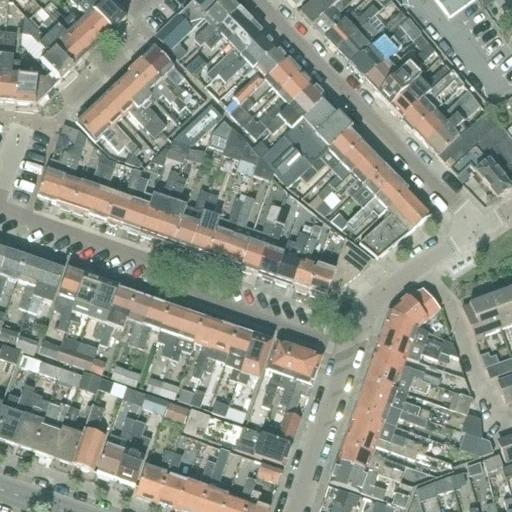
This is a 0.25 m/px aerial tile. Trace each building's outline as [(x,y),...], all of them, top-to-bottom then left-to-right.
[(99,47),(112,34),(79,0),(73,0),(70,4),(86,20),(80,26),(99,47)] [(79,0),(112,34),(126,21),(125,20),(126,20),(106,0),(106,1),(105,0),(79,0)] [(191,33),(203,22),(225,0),(197,0),(193,4),(178,18),(191,33)] [(203,47),(206,44),(239,12),(227,0),(225,0),(203,22),(210,29),(197,41),(203,47)] [(296,12),(308,0),(283,0),(295,12),(296,12)] [(312,29),(343,0),(317,0),(300,17),(312,29)] [(338,18),(356,0),(343,0),(312,29),(324,42),(344,24),(338,18)] [(373,0),(383,11),(391,4),(387,0),(373,0)] [(432,0),(449,22),(477,2),(479,0),(432,0)] [(368,26),(378,16),(372,11),(358,23),(352,17),(344,24),(324,42),(336,55),(368,26)] [(228,48),(251,25),(239,12),(206,44),(212,50),(221,41),(228,48)] [(80,26),(73,33),(57,16),(51,21),(86,59),(99,47),(80,26)] [(349,68),(406,24),(399,17),(377,35),(368,26),(336,55),(349,68)] [(177,47),(191,33),(178,18),(155,40),(168,55),(177,47)] [(73,71),(86,59),(51,21),(44,28),(60,45),(54,51),(73,71)] [(363,83),(386,65),(396,57),(397,57),(389,49),(412,32),(406,24),(349,68),(363,83)] [(222,77),(264,38),(251,25),(228,48),(233,53),(215,70),(222,77)] [(73,71),(54,51),(38,34),(31,40),(47,57),(40,64),(60,84),(73,71)] [(19,79),(20,65),(11,65),(12,53),(14,37),(4,36),(3,52),(0,83),(0,104),(16,106),(18,79),(19,79)] [(243,81),(252,73),(276,50),(264,38),(222,77),(218,81),(225,87),(237,75),(243,81)] [(421,54),(429,47),(421,38),(412,45),(421,54)] [(178,65),(187,56),(177,47),(168,55),(178,65)] [(414,74),(433,56),(427,49),(415,62),(377,98),(389,110),(420,81),(414,74)] [(186,112),(192,106),(166,78),(174,71),(154,50),(140,64),(185,110),(186,112)] [(240,109),(288,63),(276,50),(252,73),(257,78),(233,102),(240,109)] [(377,98),(415,62),(409,56),(401,63),(396,57),(386,65),(363,83),(377,98)] [(194,80),(207,68),(198,59),(185,72),(194,80)] [(276,98),(300,75),(288,63),(240,109),(230,119),(242,131),(252,122),(246,116),(270,92),(276,98)] [(185,110),(140,64),(127,76),(155,105),(162,99),(178,116),(185,110)] [(401,123),(450,76),(444,69),(433,81),(426,87),(420,81),(389,110),(401,123)] [(266,132),(277,122),(312,88),(300,75),(276,98),(282,104),(257,128),(252,122),(242,131),(255,143),(266,132)] [(160,136),(166,130),(148,112),(155,105),(127,76),(115,88),(160,136)] [(445,93),(455,83),(450,76),(401,123),(413,135),(434,115),(428,109),(445,93)] [(54,89),(45,81),(19,79),(18,79),(16,106),(35,108),(54,89)] [(160,136),(115,88),(101,101),(121,121),(128,115),(154,142),(160,136)] [(291,134),(301,124),(324,102),(325,101),(312,88),(277,122),(266,132),(272,138),(284,127),(291,134)] [(445,129),(472,103),(467,96),(440,122),(434,115),(413,135),(425,148),(445,129)] [(134,161),(140,155),(114,128),(121,121),(101,101),(89,113),(104,129),(124,150),(131,157),(134,161)] [(353,130),(352,129),(338,116),(324,102),(301,124),(291,134),(270,154),(261,163),(274,176),(289,192),(300,181),(329,153),(349,133),(353,130)] [(460,126),(477,110),(472,103),(445,129),(425,148),(438,161),(465,136),(467,134),(460,126)] [(222,122),(210,110),(169,148),(171,149),(187,154),(222,122)] [(124,150),(104,129),(89,113),(76,125),(79,129),(95,146),(102,140),(118,156),(124,150)] [(511,143),(504,134),(500,129),(489,116),(467,134),(465,136),(473,146),(485,135),(511,168),(511,143)] [(225,155),(232,134),(224,125),(212,138),(208,149),(225,155)] [(79,134),(76,133),(64,129),(59,141),(75,147),(79,134)] [(331,174),(339,166),(361,145),(349,133),(329,153),(300,181),(306,187),(326,168),(331,174)] [(511,193),(511,168),(485,135),(473,146),(511,193)] [(72,213),(81,187),(73,184),(87,142),(80,136),(72,159),(55,207),(62,209),(63,212),(68,213),(70,212),(72,213)] [(242,160),(247,148),(236,136),(229,156),(242,160)] [(467,151),(473,146),(465,136),(438,161),(449,173),(469,155),(467,151)] [(252,153),(259,161),(261,163),(270,154),(261,145),(252,153)] [(323,205),(334,194),(373,157),(361,145),(339,166),(331,174),(337,180),(319,197),(317,199),(323,205)] [(497,203),(511,193),(473,146),(467,151),(469,155),(449,173),(457,181),(470,169),(497,203)] [(259,161),(252,153),(247,148),(242,160),(237,175),(253,181),(253,179),(259,161)] [(188,154),(187,154),(171,149),(167,157),(184,163),(188,154)] [(166,152),(151,166),(163,169),(168,153),(166,152)] [(188,154),(184,163),(201,168),(205,156),(188,153),(188,154)] [(55,207),(72,159),(64,156),(61,166),(50,163),(37,201),(38,201),(40,202),(41,204),(46,206),(48,204),(55,207)] [(139,171),(142,168),(134,161),(131,157),(125,166),(139,171)] [(362,190),(384,169),(373,157),(334,194),(340,200),(357,184),(362,190)] [(106,171),(108,165),(101,158),(90,190),(81,187),(72,213),(75,214),(75,216),(80,218),(83,216),(89,219),(106,171)] [(274,176),(261,163),(259,161),(253,179),(271,185),(274,176)] [(362,190),(351,200),(363,213),(396,181),(384,169),(362,190)] [(106,195),(114,174),(106,171),(89,219),(96,221),(97,223),(101,225),(104,224),(106,224),(115,198),(106,195)] [(139,183),(141,176),(133,174),(124,201),(115,198),(106,224),(108,225),(109,228),(113,229),(116,228),(123,230),(139,183)] [(173,194),(176,186),(179,179),(171,176),(162,201),(153,198),(149,210),(140,236),(142,237),(143,240),(147,241),(150,240),(157,242),(173,194)] [(377,222),(385,214),(408,193),(396,181),(363,213),(347,228),(353,234),(372,216),(377,222)] [(140,207),(148,185),(139,183),(123,230),(130,233),(131,235),(135,237),(137,235),(140,236),(149,210),(140,207)] [(173,248),(182,222),(187,210),(178,207),(184,189),(176,186),(173,194),(157,242),(163,244),(164,247),(169,248),(171,247),(173,248)] [(377,263),(432,218),(408,193),(385,214),(390,219),(373,235),(368,231),(354,244),(377,263)] [(190,254),(207,206),(210,198),(202,195),(195,213),(187,210),(182,222),(173,248),(176,249),(176,251),(181,253),(183,251),(190,254)] [(207,260),(217,234),(220,223),(211,219),(218,201),(210,198),(207,206),(190,254),(197,256),(198,259),(203,260),(205,259),(207,260)] [(241,271),(250,246),(254,234),(246,231),(255,204),(247,201),(244,207),(241,218),(224,266),(230,268),(232,270),(236,272),(238,271),(241,271)] [(224,266),(241,218),(244,207),(237,204),(229,226),(220,223),(217,234),(207,260),(210,261),(211,263),(215,265),(218,263),(224,266)] [(324,220),(331,214),(324,206),(315,213),(324,220)] [(258,278),(275,230),(281,212),(273,209),(263,237),(254,234),(250,246),(241,271),(243,272),(244,275),(248,276),(251,275),(258,278)] [(274,283),(284,257),(275,255),(289,215),(281,212),(275,230),(258,278),(264,280),(265,282),(270,284),(272,282),(274,283)] [(339,218),(331,226),(341,234),(347,228),(339,218)] [(292,289),(309,242),(315,223),(307,220),(297,248),(288,245),(284,257),(274,283),(277,284),(278,287),(282,288),(285,287),(292,289)] [(309,295),(318,269),(309,266),(317,245),(327,228),(316,220),(315,223),(309,242),(292,289),(298,292),(300,294),(304,296),(306,294),(309,295)] [(339,294),(374,265),(331,233),(318,269),(309,295),(311,296),(312,299),(316,300),(319,299),(326,301),(329,291),(339,294)] [(477,249),(484,260),(498,251),(492,241),(477,249)] [(15,255),(11,253),(7,252),(0,273),(0,306),(2,307),(10,283),(17,286),(26,259),(23,257),(22,255),(17,254),(15,255)] [(37,262),(36,260),(32,258),(29,260),(26,259),(17,286),(27,289),(18,312),(28,316),(45,265),(37,262)] [(52,268),(48,266),(45,265),(28,316),(36,319),(44,295),(55,299),(64,272),(60,270),(60,268),(55,266),(52,268)] [(86,279),(81,277),(68,272),(53,314),(63,317),(57,333),(66,336),(86,279)] [(93,312),(102,284),(86,279),(66,336),(74,339),(84,309),(93,312)] [(98,351),(99,348),(119,290),(102,284),(93,312),(89,323),(97,326),(89,349),(98,351)] [(123,335),(126,324),(136,296),(119,290),(99,348),(107,351),(114,332),(123,335)] [(417,331),(440,313),(422,293),(406,299),(389,314),(387,321),(417,331)] [(501,333),(511,328),(511,305),(508,293),(489,300),(501,333)] [(136,351),(138,345),(153,302),(136,296),(126,324),(135,327),(128,349),(136,351)] [(482,340),(501,333),(489,300),(469,307),(469,308),(462,311),(475,347),(484,344),(482,340)] [(170,308),(157,303),(153,302),(138,345),(136,351),(144,354),(151,333),(160,336),(170,308)] [(170,363),(187,314),(170,308),(160,336),(157,346),(165,349),(161,360),(170,363)] [(191,358),(194,348),(204,320),(187,314),(170,363),(178,366),(182,355),(191,358)] [(200,384),(203,375),(221,326),(204,320),(194,348),(203,350),(192,381),(200,384)] [(414,338),(417,331),(387,321),(381,336),(440,356),(449,360),(452,351),(414,338)] [(228,359),(237,332),(221,326),(203,375),(212,378),(219,356),(228,359)] [(0,342),(16,348),(19,339),(21,336),(1,330),(0,334),(0,342)] [(237,387),(254,337),(237,332),(228,359),(224,369),(233,372),(229,384),(237,387)] [(449,360),(440,356),(381,336),(376,352),(406,362),(418,366),(420,359),(446,368),(449,360)] [(254,393),(262,371),(272,343),(254,337),(237,387),(254,393)] [(19,339),(16,348),(15,353),(34,359),(39,346),(19,339)] [(56,362),(60,351),(42,344),(38,356),(56,362)] [(286,348),(285,346),(279,344),(277,345),(275,345),(265,375),(272,377),(262,408),(271,411),(278,391),(292,350),(286,348)] [(1,351),(0,353),(0,361),(16,367),(20,355),(2,349),(1,351)] [(300,351),(295,349),(292,351),(292,350),(278,391),(285,393),(277,413),(285,416),(307,356),(301,354),(300,351)] [(61,350),(60,351),(56,362),(72,368),(76,356),(77,355),(61,350)] [(403,370),(406,362),(376,352),(370,368),(429,389),(435,390),(438,382),(403,370)] [(76,356),(72,368),(90,374),(94,362),(76,356)] [(314,356),(312,358),(307,356),(285,416),(277,440),(293,445),(301,422),(293,419),(300,398),(308,401),(312,390),(322,361),(321,361),(320,358),(314,356)] [(39,377),(39,376),(43,366),(23,359),(19,370),(39,377)] [(102,379),(106,366),(94,362),(90,374),(102,379)] [(489,383),(511,374),(511,362),(485,371),(489,383)] [(58,383),(62,373),(43,366),(39,376),(58,383)] [(426,398),(429,389),(370,368),(365,384),(407,399),(410,391),(413,392),(413,393),(426,398)] [(124,387),(128,374),(116,370),(111,382),(124,387)] [(77,391),(81,379),(62,373),(58,383),(58,384),(77,391)] [(128,374),(124,387),(135,391),(140,378),(128,374)] [(82,376),(81,379),(77,391),(77,392),(95,398),(100,382),(82,376)] [(158,398),(162,385),(150,381),(146,394),(158,398)] [(497,385),(505,408),(511,405),(511,391),(508,381),(497,385)] [(122,402),(126,391),(102,383),(98,393),(122,402)] [(0,442),(14,448),(32,398),(36,387),(26,384),(15,416),(5,413),(0,426),(0,442)] [(404,406),(407,399),(365,384),(359,400),(427,424),(430,415),(404,406)] [(162,385),(158,398),(174,403),(178,391),(162,385)] [(189,408),(193,397),(182,393),(178,404),(189,408)] [(200,411),(205,396),(196,393),(191,408),(200,411)] [(33,423),(40,402),(32,398),(14,448),(33,454),(43,426),(33,423)] [(164,419),(168,406),(147,398),(143,412),(164,419)] [(473,406),(472,401),(459,399),(455,415),(466,419),(470,407),(473,406)] [(427,424),(359,400),(354,416),(396,431),(398,423),(424,432),(427,424)] [(225,421),(228,411),(229,410),(216,405),(212,416),(225,421)] [(183,428),(189,413),(169,406),(164,421),(183,428)] [(50,407),(43,426),(33,454),(53,461),(70,412),(61,409),(60,411),(50,407)] [(96,438),(104,415),(92,411),(82,440),(72,468),(93,475),(105,441),(96,438)] [(228,411),(225,421),(242,427),(246,417),(228,411)] [(71,436),(79,415),(70,412),(53,461),(72,468),(82,440),(71,436)] [(202,443),(210,420),(191,414),(183,436),(202,443)] [(414,455),(416,447),(393,439),(396,431),(354,416),(348,432),(410,454),(414,455)] [(465,425),(461,435),(465,437),(481,442),(481,441),(480,430),(480,423),(479,423),(478,423),(467,419),(465,425)] [(116,483),(131,438),(136,426),(127,422),(116,453),(106,449),(97,476),(116,483)] [(135,489),(144,463),(151,444),(142,440),(146,428),(136,425),(136,426),(131,438),(116,483),(135,489)] [(292,449),(245,433),(243,432),(235,453),(284,470),(292,449)] [(407,462),(410,454),(348,432),(342,449),(372,459),(375,451),(407,462)] [(489,445),(481,442),(465,437),(459,453),(480,461),(493,456),(489,445)] [(501,453),(506,466),(511,463),(511,451),(508,440),(501,453)] [(169,511),(177,511),(187,485),(175,481),(187,447),(178,444),(174,457),(156,507),(169,511)] [(404,488),(407,480),(403,478),(403,477),(383,470),(385,463),(372,459),(342,449),(337,465),(377,479),(404,488)] [(223,511),(228,499),(216,495),(230,456),(221,453),(216,468),(200,511),(223,511)] [(156,507),(174,457),(166,454),(158,475),(146,471),(135,500),(156,507)] [(488,476),(503,470),(498,458),(483,464),(488,476)] [(200,511),(216,468),(207,465),(199,489),(187,485),(177,511),(200,511)] [(382,505),(386,495),(374,490),(377,479),(337,465),(329,486),(359,497),(382,505)] [(278,487),(283,474),(261,467),(257,480),(278,487)] [(469,480),(482,477),(479,467),(467,471),(469,480)] [(511,468),(502,472),(504,482),(511,479),(511,468)] [(454,494),(460,492),(459,488),(465,487),(463,477),(450,480),(450,481),(454,494)] [(245,511),(248,506),(251,498),(255,484),(247,481),(240,503),(228,499),(223,511),(245,511)] [(454,496),(454,494),(450,481),(436,486),(439,496),(453,492),(454,496)] [(417,494),(420,506),(437,501),(434,487),(417,494)] [(341,511),(347,497),(338,494),(331,511),(341,511)] [(405,511),(409,501),(396,496),(392,507),(405,511)] [(355,509),(358,501),(348,497),(342,511),(351,511),(353,508),(355,509)] [(266,511),(256,508),(259,501),(251,498),(248,506),(245,511),(266,511)] [(511,511),(511,502),(503,504),(505,511),(511,511)]
